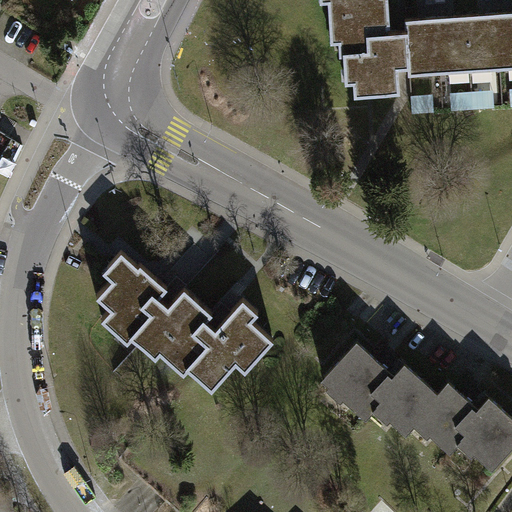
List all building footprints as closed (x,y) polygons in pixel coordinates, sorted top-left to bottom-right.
[(409,65),(407,28),(398,29),(388,29),(388,24),(390,24),(388,0),(359,0),(360,6),(329,8),(330,23),(331,23),(338,23),(339,38),(340,53),(344,52),(345,64),(346,63),(353,63),(354,79),(355,93),(400,90),(399,66),(409,65)] [(511,66),(511,10),(511,11),(497,12),(501,68),(511,66)] [(501,68),(497,12),(482,13),(467,14),(471,70),(501,68)] [(471,70),(467,14),(452,15),(437,16),(441,72),(471,70)] [(441,72),(437,16),(421,17),(406,18),(407,28),(409,65),(410,74),(441,72)] [(338,23),(331,23),(332,39),(339,38),(338,23)] [(353,63),(346,63),(346,79),(354,79),(353,63)] [(493,93),(473,95),(473,108),(494,106),(493,93)] [(473,95),(452,97),(453,109),(473,108),(473,95)] [(433,98),(412,99),(412,111),(434,110),(433,98)] [(151,342),(159,349),(181,325),(177,322),(199,298),(185,286),(168,304),(163,299),(159,295),(168,285),(141,260),(139,263),(122,248),(108,263),(118,272),(97,294),(111,307),(102,316),(119,332),(123,326),(146,347),(151,342)] [(213,311),(199,298),(177,322),(181,325),(159,349),(175,363),(179,359),(202,379),(207,374),(216,383),(241,356),(250,364),(274,338),(252,318),(259,311),(243,297),(215,327),(209,322),(206,319),(213,311)] [(413,423),(418,417),(439,394),(400,359),(395,364),(389,371),(358,342),(326,377),(331,381),(346,395),(368,415),(374,409),(379,403),(392,415),(407,429),(413,423)] [(346,395),(331,381),(326,387),(341,400),(346,395)] [(450,383),(439,394),(418,417),(432,430),(452,448),(458,442),(463,436),(477,449),(492,463),(511,441),(511,417),(484,392),(480,396),(473,404),(450,383)] [(379,403),(374,409),(388,421),(392,415),(379,403)] [(418,417),(413,423),(427,435),(432,430),(418,417)] [(463,436),(458,442),(472,454),(477,449),(463,436)]
